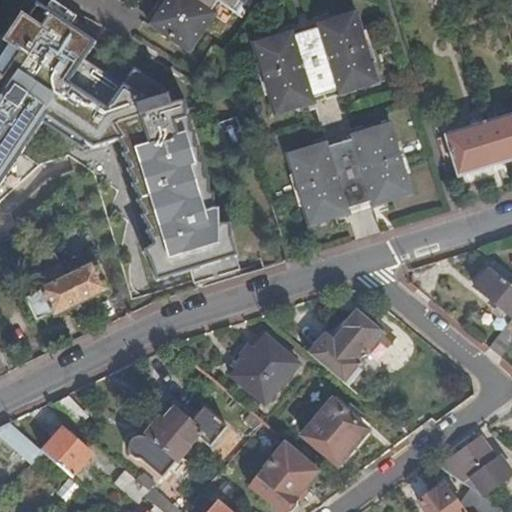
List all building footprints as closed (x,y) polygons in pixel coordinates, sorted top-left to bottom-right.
[(166,0),(150,27),(192,53),(216,16),(213,13),(220,3),(215,0),(166,0)] [(235,11),(217,0),(215,0),(220,3),(223,5),(234,13),(235,11)] [(217,0),(235,11),(241,2),(245,5),(248,0),(217,0)] [(241,2),(235,11),(239,14),(245,5),(241,2)] [(213,13),(216,16),(223,5),(220,3),(213,13)] [(0,185),(22,151),(43,165),(117,144),(165,105),(116,118),(95,45),(37,5),(0,59),(0,185)] [(317,28),(305,32),(315,63),(366,47),(365,40),(355,11),(316,24),(317,28)] [(309,26),(304,28),(305,32),(317,28),(316,24),(309,26)] [(252,44),(263,77),(264,79),(315,63),(305,32),(294,35),(292,31),(252,44)] [(366,47),(315,63),(325,93),(337,90),(338,95),(340,94),(378,82),(366,47)] [(275,115),(314,103),(314,102),(313,97),(325,93),(315,63),(264,79),(275,115)] [(337,90),(325,93),(327,98),(338,95),(337,90)] [(313,97),(314,102),(327,98),(325,93),(313,97)] [(165,105),(117,144),(140,137),(166,231),(157,240),(165,248),(171,268),(251,244),(246,227),(249,214),(235,210),(202,94),(165,105)] [(511,115),(483,125),(496,166),(511,160),(511,115)] [(391,122),(352,134),(351,135),(353,140),(340,143),(350,174),(402,158),(391,122)] [(499,176),(496,166),(483,125),(444,137),(458,178),(462,176),(465,187),(499,176)] [(353,140),(351,135),(338,138),(340,143),(353,140)] [(340,143),(338,138),(327,142),(328,147),(340,143)] [(299,190),(350,174),(340,143),(328,147),(327,142),(326,143),(287,155),(299,190)] [(414,194),(403,163),(402,158),(350,174),(360,206),(372,202),(374,207),(414,194)] [(311,227),(349,214),(348,210),(360,206),(350,174),(299,190),(300,194),(311,227)] [(361,211),(373,207),(374,207),(372,202),(360,206),(361,211)] [(348,210),(349,214),(361,211),(360,206),(348,210)] [(511,319),(486,351),(499,361),(499,360),(511,343),(511,277),(493,262),(473,288),(511,319)] [(66,277),(80,304),(107,291),(93,264),(66,277)] [(54,318),(80,304),(66,277),(39,291),(41,293),(25,301),(36,322),(52,315),(54,318)] [(323,366),(342,383),(356,365),(359,363),(377,341),(384,347),(392,338),(384,331),(386,330),(380,326),(360,309),(356,314),(345,327),(341,324),(341,326),(346,330),(334,344),(325,337),(310,355),(323,366)] [(299,365),(265,336),(232,378),(265,407),(299,365)] [(67,397),(50,405),(73,425),(88,417),(67,397)] [(336,467),(366,431),(351,418),(357,410),(342,398),(335,404),(332,401),(301,437),(336,467)] [(228,429),(205,410),(192,425),(176,410),(165,423),(161,420),(147,436),(142,436),(136,439),(133,443),(132,448),(133,455),(136,459),(140,459),(162,479),(198,437),(211,448),(228,429)] [(42,451),(11,423),(0,427),(0,435),(33,465),(45,454),(42,451)] [(46,447),(42,451),(45,454),(71,477),(91,454),(63,429),(53,440),(51,437),(44,446),(46,447)] [(481,441),(442,469),(457,479),(462,475),(467,482),(471,480),(485,498),(511,478),(511,473),(501,458),(497,461),(481,441)] [(280,511),(282,511),(318,471),(286,444),(250,486),(280,511)] [(144,498),(149,491),(126,471),(116,484),(139,503),(144,498)] [(424,511),(462,511),(444,487),(434,494),(433,492),(418,503),(424,511)] [(144,498),(160,511),(167,504),(151,489),(149,491),(144,498)] [(470,511),(495,511),(498,510),(470,491),(460,505),(470,511)] [(230,511),(220,502),(211,511),(230,511)]
